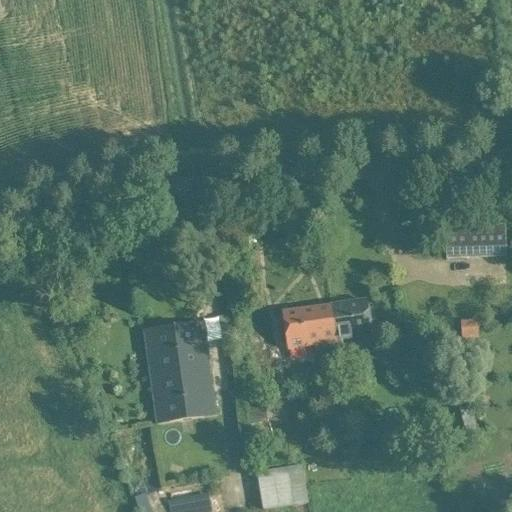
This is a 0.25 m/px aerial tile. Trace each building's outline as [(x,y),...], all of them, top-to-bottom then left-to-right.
[(446,261),(508,260),(507,227),(446,229),(446,261)] [(344,358),(341,340),(372,336),(367,301),(331,306),(334,326),(328,327),(329,335),(320,337),(321,345),(326,344),(327,351),(332,350),(333,359),(344,358)] [(317,361),(333,359),(332,350),(327,351),(326,344),(321,345),(320,337),(329,335),(328,327),(334,326),(331,306),(283,313),(287,348),(315,344),(317,361)] [(479,339),(477,320),(460,321),(462,340),(479,339)] [(217,416),(207,344),(204,324),(145,332),(157,424),(217,416)] [(327,393),(338,390),(335,377),(324,379),(327,393)] [(471,405),(459,408),(467,438),(478,435),(471,405)] [(265,431),(264,423),(268,423),(265,406),(244,409),(249,434),(265,431)] [(263,511),(294,506),(308,504),(302,466),(257,474),(263,511)] [(209,511),(208,488),(169,491),(170,511),(209,511)] [(150,511),(145,494),(136,497),(140,511),(150,511)]
